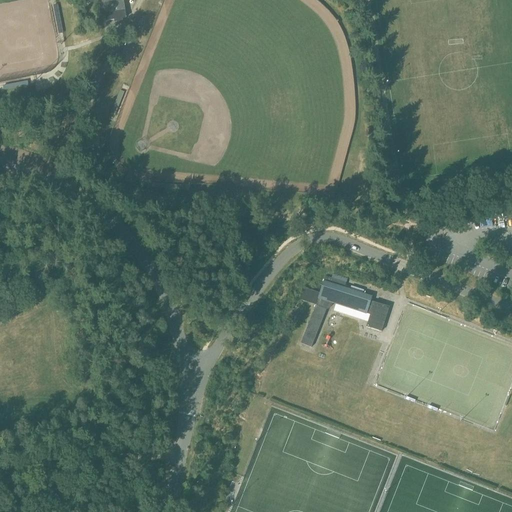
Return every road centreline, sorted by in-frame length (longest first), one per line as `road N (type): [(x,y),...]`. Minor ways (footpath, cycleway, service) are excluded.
road 1 (unclassified): [(194,384),(274,269),(318,237),(511,310)]
road 2 (unclassified): [(194,384),(162,291),(127,238),(68,192),(0,163)]
road 3 (track): [(0,474),(180,454)]
road 4 (unclassified): [(194,384),(164,511)]
